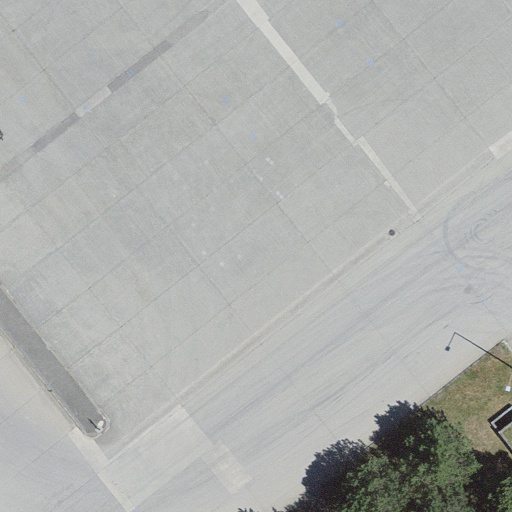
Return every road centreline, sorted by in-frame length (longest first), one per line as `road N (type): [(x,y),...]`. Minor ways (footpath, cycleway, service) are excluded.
road 1 (unclassified): [(188,511),(511,262)]
road 2 (unclassified): [(0,400),(89,511)]
